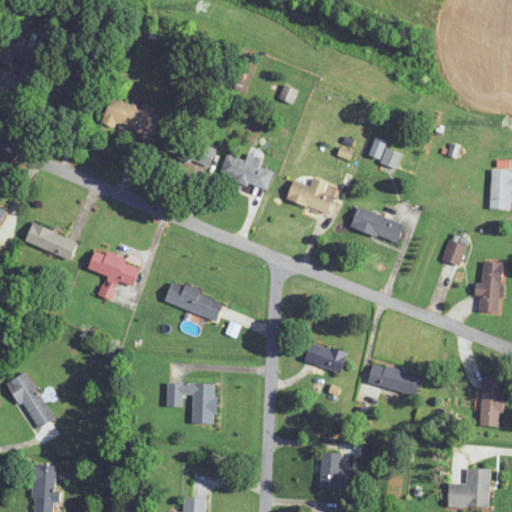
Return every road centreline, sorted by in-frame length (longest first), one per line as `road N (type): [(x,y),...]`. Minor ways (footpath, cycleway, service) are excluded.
road 1 (residential): [(0,145),(511,345)]
road 2 (residential): [(264,511),(277,254)]
